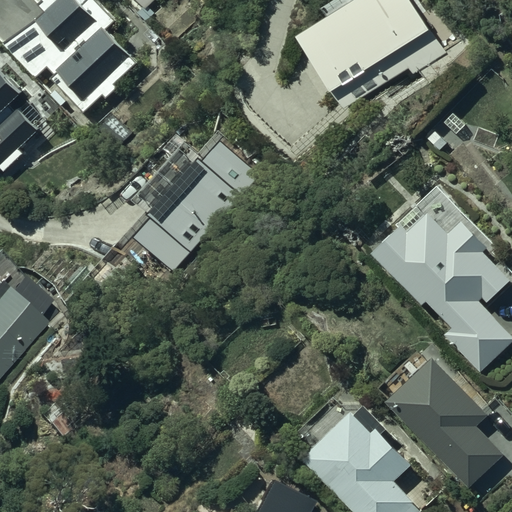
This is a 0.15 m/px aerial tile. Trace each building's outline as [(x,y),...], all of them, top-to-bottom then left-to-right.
[(45,14),(4,45),(37,79),(48,68),(54,75),(51,78),(84,113),(102,95),(106,99),(117,89),(114,86),(136,64),(105,32),(115,21),(95,0),(87,0),(82,6),(75,0),(40,0),(42,2),(38,6),(45,14)] [(135,0),(140,5),(136,9),(144,17),(151,10),(148,8),(155,0),(135,0)] [(409,0),(360,0),(298,41),(331,95),(333,94),(344,110),(409,69),(413,74),(444,55),(409,0)] [(0,168),(4,173),(23,155),(18,150),(37,132),(18,111),(16,113),(9,106),(19,96),(0,75),(0,168)] [(394,237),(392,235),(383,243),(384,245),(374,257),(422,307),(427,303),(451,329),(444,335),(481,374),(511,343),(511,338),(479,303),(483,299),(487,304),(510,282),(482,254),(487,249),(463,223),(449,237),(428,215),(408,234),(403,228),(394,237)] [(0,383),(49,326),(39,318),(51,304),(0,260),(0,383)] [(433,360),(386,406),(468,490),(504,454),(477,426),(487,415),(433,360)] [(351,414),(299,458),(352,511),(418,511),(394,484),(412,469),(383,435),(387,431),(365,408),(354,418),(351,414)] [(307,511),(312,502),(269,482),(255,511),(307,511)]
